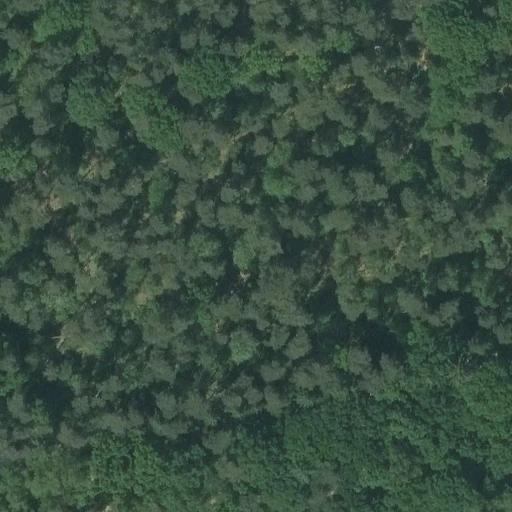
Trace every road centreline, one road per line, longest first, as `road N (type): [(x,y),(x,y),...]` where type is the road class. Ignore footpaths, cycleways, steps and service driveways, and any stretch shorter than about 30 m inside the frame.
road 1 (unclassified): [(0,463),(511,362)]
road 2 (track): [(440,0),(425,28),(350,57),(156,76),(0,150)]
